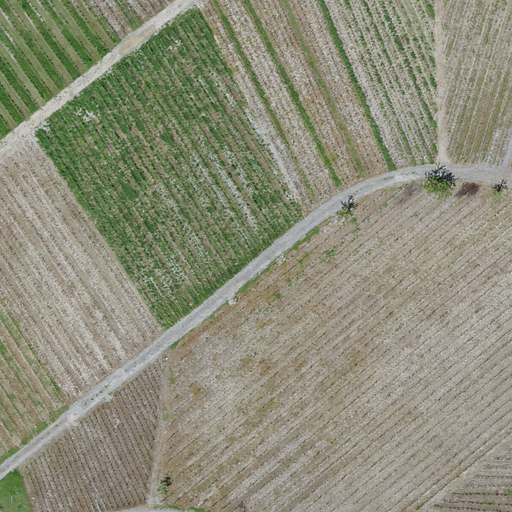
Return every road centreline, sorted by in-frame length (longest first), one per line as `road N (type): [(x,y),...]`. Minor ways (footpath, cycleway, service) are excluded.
road 1 (track): [(511,160),(413,163),(328,206),(0,476)]
road 2 (track): [(0,149),(194,0)]
